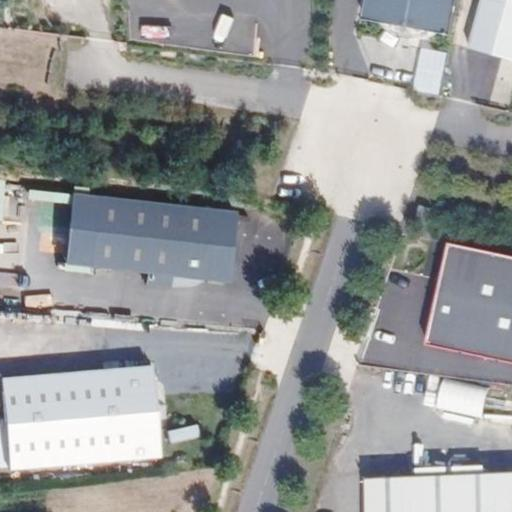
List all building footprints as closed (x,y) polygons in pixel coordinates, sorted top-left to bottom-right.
[(457,0),(367,0),(363,27),(451,40),(457,0)] [(511,66),(511,0),(478,0),(465,55),(511,66)] [(63,273),(231,284),(235,210),(68,199),(63,273)] [(252,291),(163,284),(160,313),(174,314),(174,319),(249,325),(252,291)] [(152,369),(0,381),(0,396),(2,420),(0,420),(0,475),(160,462),(152,369)] [(511,511),(511,475),(362,483),(363,511),(511,511)]
